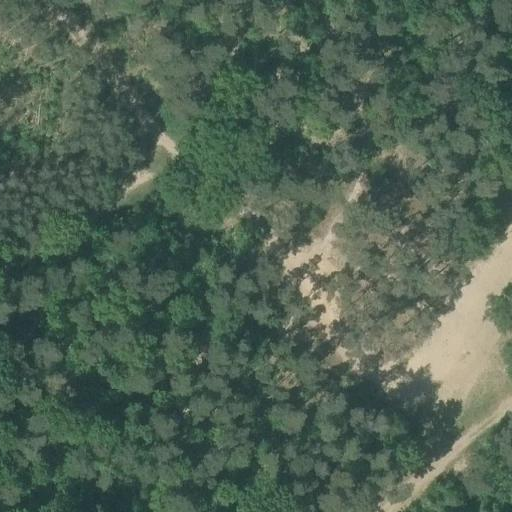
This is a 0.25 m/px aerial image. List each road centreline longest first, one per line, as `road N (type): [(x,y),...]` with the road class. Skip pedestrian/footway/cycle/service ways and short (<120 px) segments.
road 1 (track): [(204,149),(0,278)]
road 2 (track): [(384,413),(267,245)]
road 3 (track): [(193,133),(63,0)]
road 4 (track): [(395,511),(511,422)]
road 5 (track): [(193,133),(267,245)]
